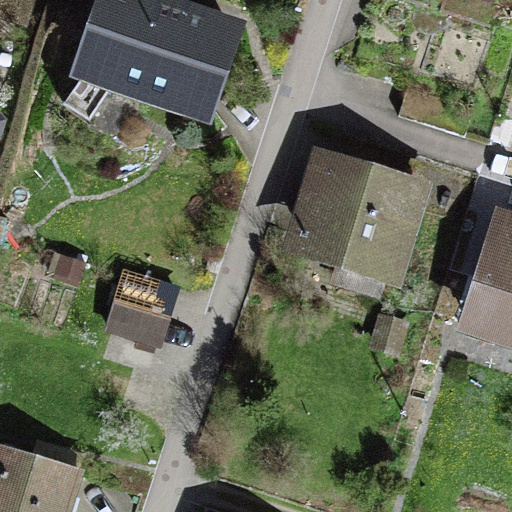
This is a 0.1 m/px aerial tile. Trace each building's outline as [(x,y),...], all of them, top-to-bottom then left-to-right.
[(0,0),(0,19),(28,28),(36,0),(0,0)] [(115,83),(204,114),(232,32),(138,0),(108,0),(84,72),(63,105),(89,122),(115,83)] [(408,89),(399,117),(465,139),(475,111),(408,89)] [(400,230),(408,232),(419,199),(328,171),(325,180),(312,176),(305,197),(318,202),(306,243),(387,268),(400,230)] [(511,223),(503,220),(475,310),(506,319),(501,336),(511,339),(511,223)] [(176,289),(127,275),(110,330),(158,345),(176,289)] [(397,349),(404,328),(382,321),(376,343),(397,349)] [(0,448),(0,511),(65,511),(77,474),(0,448)]
